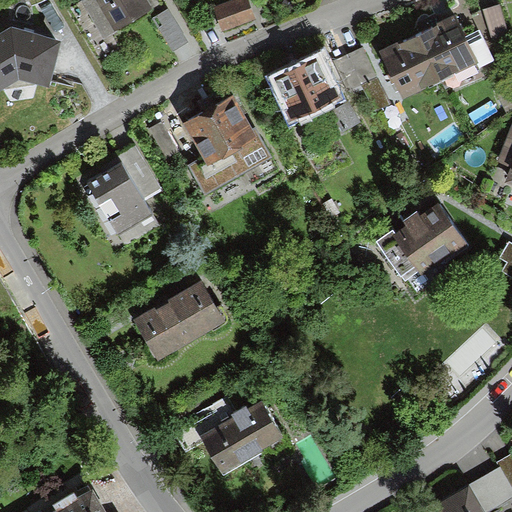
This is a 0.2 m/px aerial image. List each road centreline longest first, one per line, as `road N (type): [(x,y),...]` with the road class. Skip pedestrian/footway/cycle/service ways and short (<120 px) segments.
road 1 (residential): [(364,0),(246,43),(109,112),(0,180)]
road 2 (residential): [(0,239),(168,511)]
road 3 (residential): [(511,386),(460,441),(347,511)]
